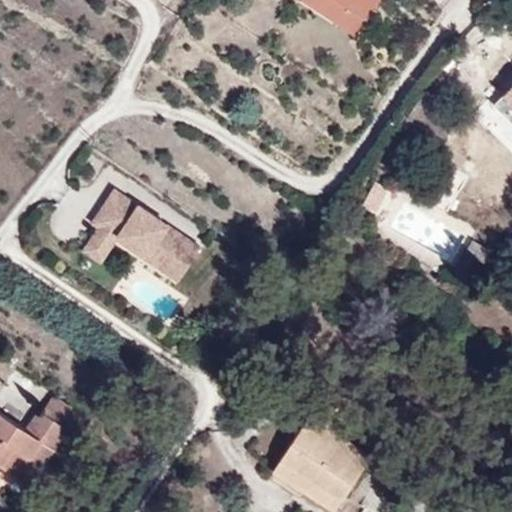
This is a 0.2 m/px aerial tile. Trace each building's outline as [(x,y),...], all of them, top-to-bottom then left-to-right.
[(354,24),(317,0),(315,0),(309,10),(346,36),(354,24)] [(317,0),(354,24),(346,36),(365,49),(392,10),(377,0),(317,0)] [(511,57),(492,80),(492,81),(511,97),(511,57)] [(511,104),(511,97),(492,81),(482,92),(505,112),(511,104)] [(456,120),(416,94),(392,136),(411,146),(419,135),(440,147),(456,120)] [(388,212),(404,184),(385,173),(369,201),(388,212)] [(200,235),(114,177),(91,210),(96,214),(99,210),(119,223),(116,226),(146,247),(152,239),(183,260),(200,235)] [(100,251),(116,226),(119,223),(99,210),(79,237),(100,251)] [(183,260),(152,239),(146,247),(178,268),(183,260)] [(0,453),(30,472),(64,419),(36,399),(23,417),(0,402),(0,453)] [(339,509),(378,454),(348,433),(348,422),(320,406),(278,466),(339,509)] [(0,484),(15,495),(30,472),(0,453),(0,484)] [(430,507),(440,488),(424,480),(414,498),(430,507)] [(439,511),(450,511),(458,497),(440,487),(430,507),(439,511)] [(386,511),(368,499),(359,511),(386,511)]
